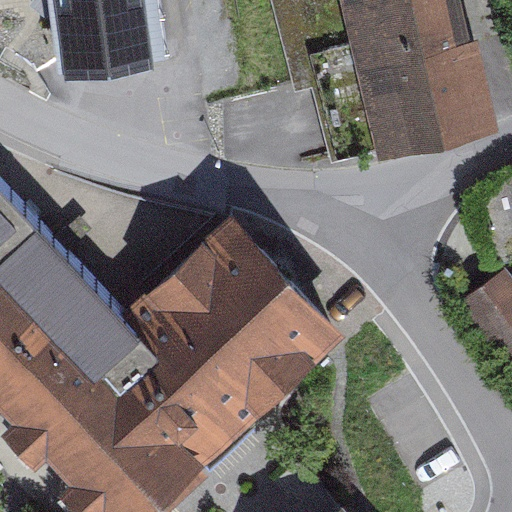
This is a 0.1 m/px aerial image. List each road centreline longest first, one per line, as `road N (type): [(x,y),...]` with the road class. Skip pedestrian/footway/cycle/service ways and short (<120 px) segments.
road 1 (residential): [(369,204),(267,194),(110,156),(0,109)]
road 2 (residential): [(369,204),(417,310),(511,451)]
road 3 (residential): [(511,135),(369,204)]
